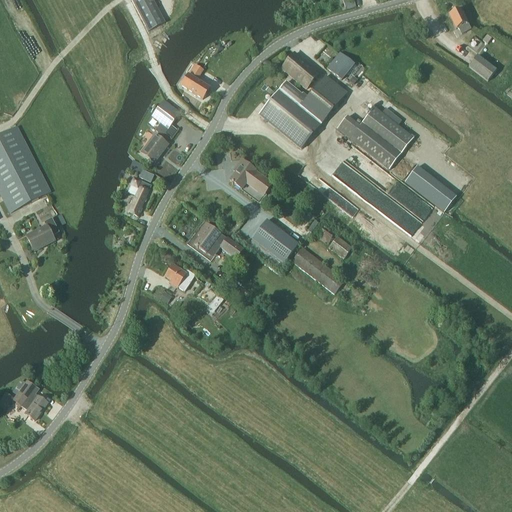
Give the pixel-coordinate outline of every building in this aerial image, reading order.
[(148,31),(162,24),(149,0),(133,0),(132,1),(148,31)] [(460,35),(465,33),(470,31),(460,10),(448,15),(455,30),(457,29),(460,35)] [(320,75),(294,54),(281,70),(307,91),(320,75)] [(341,81),(353,66),(340,54),(327,70),(341,81)] [(487,82),(496,71),(477,57),(468,68),(487,82)] [(209,89),(197,82),(203,71),(194,66),(184,82),(181,87),(186,90),(202,101),(209,89)] [(328,117),(347,95),(325,78),(307,99),(303,95),(302,96),(328,117)] [(286,83),(260,115),(302,149),(328,117),(302,96),(286,83)] [(160,126),(155,132),(163,137),(179,114),(163,102),(151,119),(160,126)] [(388,171),(401,155),(413,140),(374,109),(359,128),(346,118),(337,131),(388,171)] [(0,196),(9,215),(11,214),(50,194),(16,128),(0,136),(0,196)] [(154,164),(168,146),(154,136),(141,154),(154,164)] [(255,179),(251,176),(255,171),(241,161),(235,169),(238,170),(229,181),(241,190),(245,184),(249,187),(256,192),(264,182),(257,177),(255,179)] [(142,172),(139,179),(150,184),(153,177),(142,172)] [(134,180),(127,195),(135,198),(128,214),(137,218),(151,188),(140,183),(137,181),(134,180)] [(54,243),(52,238),(59,235),(52,220),(44,224),(45,227),(25,237),(32,254),(54,243)] [(283,266),(298,246),(268,223),(253,243),(283,266)] [(199,239),(194,246),(205,255),(215,242),(221,247),(220,250),(235,261),(242,251),(227,240),(226,241),(206,226),(197,237),(199,239)] [(343,261),(347,255),(352,250),(337,238),(328,249),(343,261)] [(302,249),(291,263),(333,296),(344,282),(302,249)] [(177,289),(185,276),(172,268),(165,278),(172,282),(170,285),(177,289)] [(184,316),(189,311),(184,306),(175,316),(180,320),(182,320),(184,318),(184,316)] [(33,395),(36,389),(27,382),(13,402),(29,413),(27,417),(34,422),(47,405),(33,395)] [(5,395),(0,402),(0,407),(4,410),(12,399),(5,395)]
